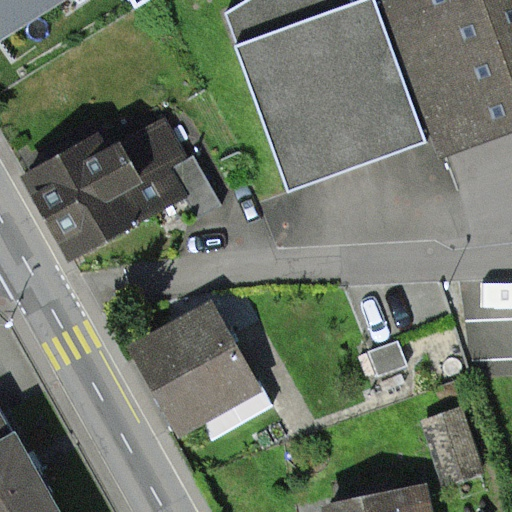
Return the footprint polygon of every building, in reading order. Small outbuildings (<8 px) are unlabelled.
[(0,0),(0,42),(66,0),(76,0),(79,4),(84,0),(0,0)] [(511,0),(353,0),(352,1),(351,0),(246,0),(222,14),(288,194),(432,142),(438,160),(511,133),(511,0)] [(137,112),(26,179),(77,264),(188,197),(137,112)] [(212,301),(127,347),(178,438),(262,392),(212,301)] [(459,410),(425,422),(448,490),(482,478),(459,410)] [(0,511),(58,511),(14,433),(10,435),(0,415),(0,511)] [(432,511),(427,483),(320,506),(321,511),(432,511)]
